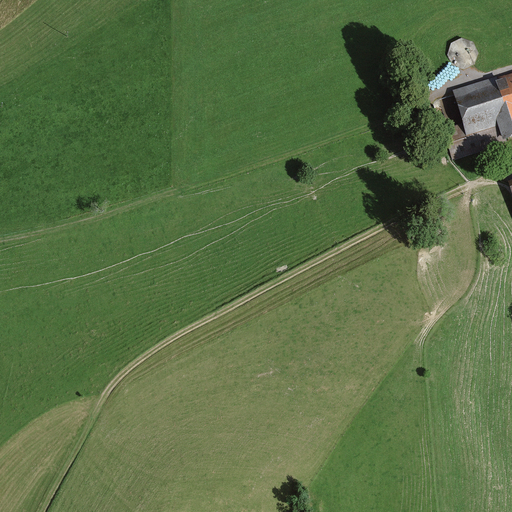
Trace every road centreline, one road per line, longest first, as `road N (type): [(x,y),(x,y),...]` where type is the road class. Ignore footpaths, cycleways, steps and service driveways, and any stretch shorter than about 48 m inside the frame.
road 1 (track): [(46,511),(102,403),(138,365),(511,168)]
road 2 (track): [(0,240),(320,144),(511,69)]
